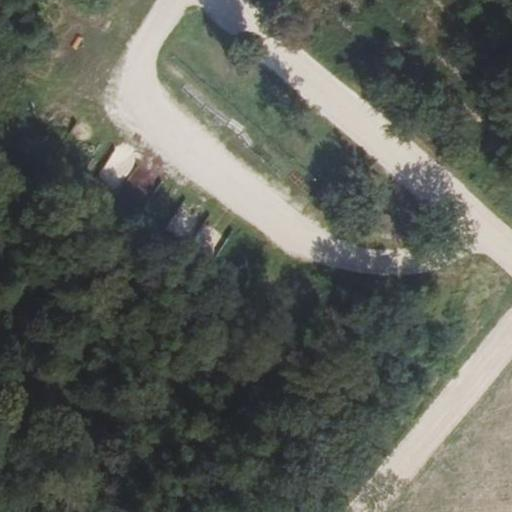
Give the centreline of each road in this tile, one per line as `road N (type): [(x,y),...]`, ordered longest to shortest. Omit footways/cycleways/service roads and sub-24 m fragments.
road 1 (track): [(511,251),(219,0)]
road 2 (track): [(363,511),(511,332)]
